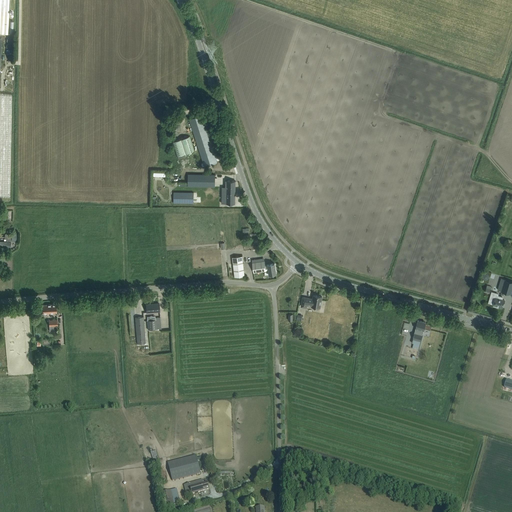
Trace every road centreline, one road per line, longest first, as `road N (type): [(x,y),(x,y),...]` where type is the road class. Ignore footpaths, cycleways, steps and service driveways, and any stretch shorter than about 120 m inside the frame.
road 1 (secondary): [(297,262),(248,198),(178,0)]
road 2 (unclassified): [(0,301),(222,282),(272,286)]
road 3 (secondary): [(511,331),(325,278),(297,262)]
road 4 (unclassified): [(280,511),(272,286)]
road 5 (unknown): [(182,481),(208,474),(215,496),(279,460)]
